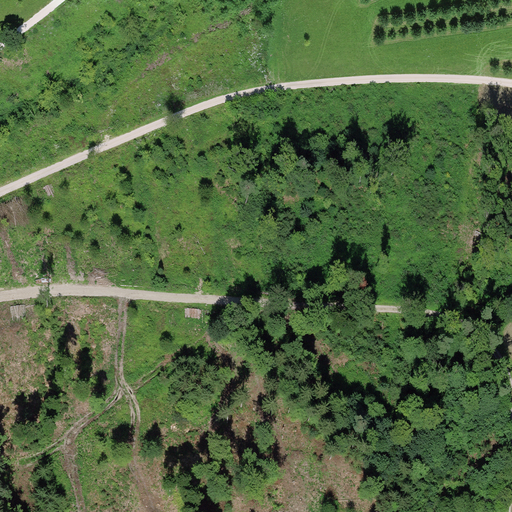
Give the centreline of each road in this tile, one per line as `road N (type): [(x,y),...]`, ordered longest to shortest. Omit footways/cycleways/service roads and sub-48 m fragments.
road 1 (track): [(511,81),(422,77),(263,89),(194,108),(0,194)]
road 2 (track): [(0,294),(402,309),(469,332),(503,370)]
road 3 (track): [(510,511),(503,370)]
